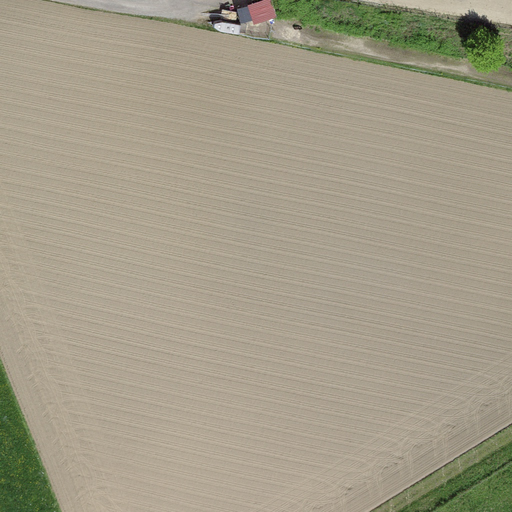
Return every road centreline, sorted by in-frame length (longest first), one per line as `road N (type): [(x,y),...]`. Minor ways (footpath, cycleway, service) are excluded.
road 1 (track): [(288,36),(511,89)]
road 2 (residential): [(108,0),(288,36)]
road 3 (track): [(511,429),(378,511)]
